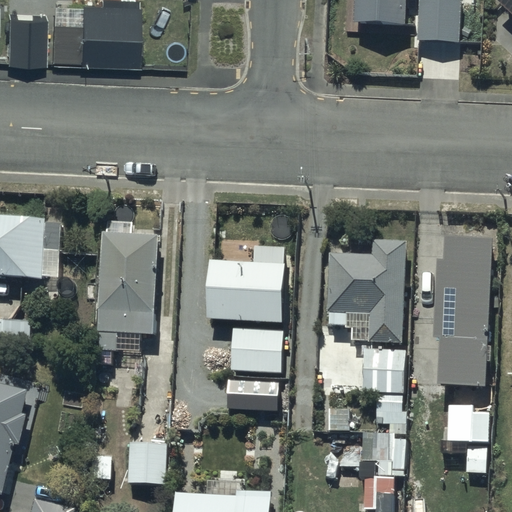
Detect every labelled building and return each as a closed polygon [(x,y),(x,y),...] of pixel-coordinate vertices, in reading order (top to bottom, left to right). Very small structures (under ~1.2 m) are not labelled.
[(142,0),(105,0),(105,5),(54,4),(53,63),(141,64),(142,0)] [(356,0),(355,23),(407,26),(407,0),(356,0)] [(461,0),(419,0),(417,41),(460,43),(461,0)] [(511,0),(495,0),(511,15),(511,0)] [(45,65),(46,19),(8,19),(7,64),(45,65)] [(0,221),(0,281),(46,284),(48,223),(0,221)] [(443,259),(436,259),(433,336),(439,336),(437,383),(486,385),(493,238),(444,235),(443,259)] [(162,241),(105,240),(103,339),(152,340),(153,316),(159,317),(162,241)] [(374,259),(329,258),(328,317),(370,318),(370,348),(406,349),(408,248),(374,247),(374,259)] [(256,266),(213,265),(211,325),(286,328),(289,254),(256,252),(256,266)] [(32,324),(6,323),(5,350),(32,350),(32,324)] [(285,334),(235,332),(233,376),(283,378),(285,334)] [(408,355),(365,353),(363,392),(406,394),(408,355)] [(280,386),(238,383),(236,414),(278,417),(280,386)] [(34,404),(0,392),(0,511),(34,404)] [(472,405),(448,405),(447,441),(488,442),(489,412),(472,412),(472,405)] [(395,466),(395,436),(360,435),(360,465),(395,466)] [(172,445),(135,444),(134,487),(171,488),(172,445)] [(272,511),(273,500),(180,497),(179,511),(272,511)] [(52,511),(46,511),(12,503),(10,511),(85,511),(87,509),(55,501),(52,511)]
